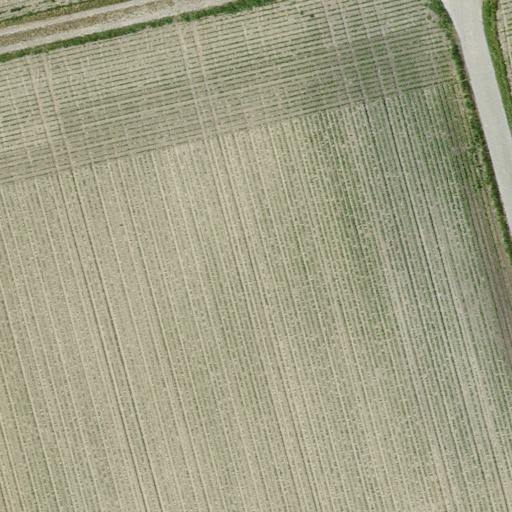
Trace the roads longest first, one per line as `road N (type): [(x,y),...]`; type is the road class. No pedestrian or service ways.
road 1 (track): [(454,0),(511,216)]
road 2 (track): [(0,37),(158,0)]
